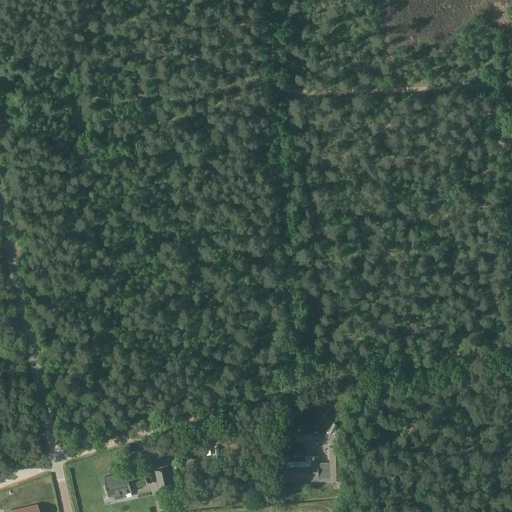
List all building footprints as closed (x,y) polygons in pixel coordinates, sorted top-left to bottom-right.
[(162,448),(177,457),(182,448),(168,439),(162,448)] [(343,460),(343,447),(329,447),(329,460),(343,460)] [(285,481),(343,481),(343,460),(329,460),(329,463),(319,464),(319,456),(305,457),(306,461),(285,462),(285,481)] [(170,478),(168,468),(155,470),(158,488),(172,485),(170,478)] [(122,493),(130,491),(130,490),(131,490),(130,487),(147,484),(145,473),(128,477),(127,473),(104,477),(105,485),(103,486),(105,494),(107,494),(108,496),(113,495),(113,500),(123,498),(122,493)] [(178,476),(170,478),(172,485),(179,484),(178,476)]
